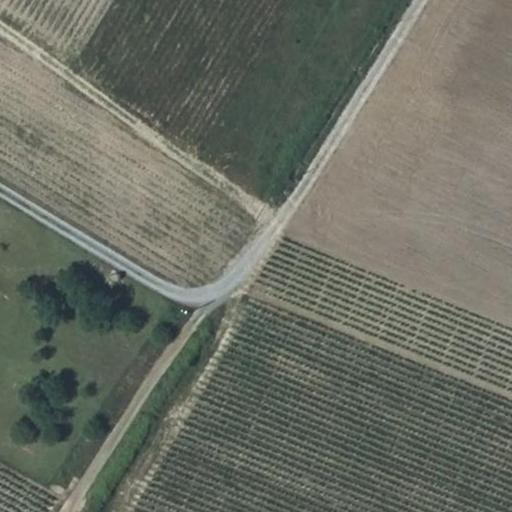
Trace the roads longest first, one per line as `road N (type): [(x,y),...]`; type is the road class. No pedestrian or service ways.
road 1 (track): [(71,511),(104,449),(277,221),(415,0)]
road 2 (track): [(0,37),(277,221)]
